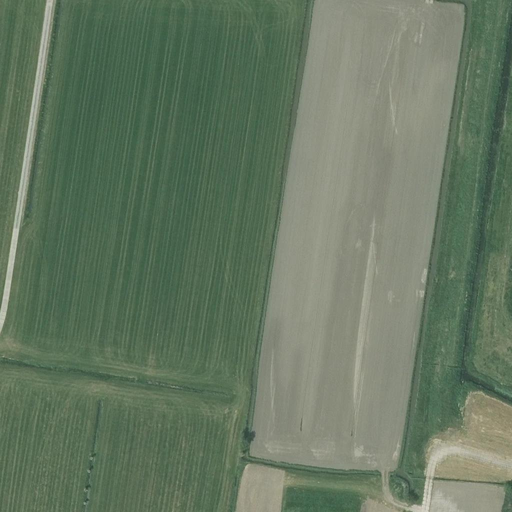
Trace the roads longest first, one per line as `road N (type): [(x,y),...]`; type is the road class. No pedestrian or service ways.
road 1 (track): [(0,329),(52,0)]
road 2 (track): [(424,511),(432,452),(443,447),(511,466)]
